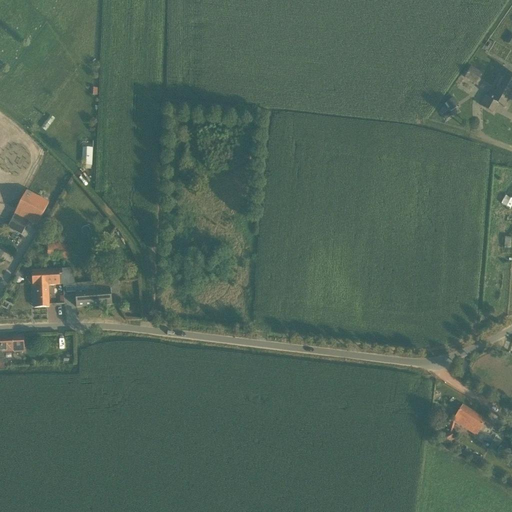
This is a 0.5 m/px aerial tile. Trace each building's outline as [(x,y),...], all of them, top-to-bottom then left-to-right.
[(475,84),(481,73),(471,67),(465,78),(475,84)] [(505,108),(511,94),(511,75),(507,73),(495,94),(489,90),(480,106),(492,113),(497,104),(505,108)] [(429,163),(442,163),(442,146),(429,146),(429,163)] [(83,148),(82,165),(92,166),(93,149),(83,148)] [(446,229),(458,229),(459,170),(448,170),(446,229)] [(27,191),(15,215),(37,227),(49,203),(27,191)] [(49,243),(47,257),(69,259),(71,246),(49,243)] [(99,251),(98,263),(111,265),(113,252),(99,251)] [(61,275),(61,269),(32,271),(34,298),(36,298),(36,308),(49,307),(48,286),(59,285),(58,275),(61,275)] [(58,275),(59,285),(75,284),(72,269),(61,269),(61,275),(58,275)] [(75,292),(76,308),(120,304),(118,282),(94,284),(95,291),(75,292)] [(0,368),(4,368),(3,353),(24,352),(23,336),(0,337),(0,368)] [(478,417),(479,416),(463,406),(456,416),(472,426),(473,426),(478,429),(483,420),(478,417)] [(442,438),(443,439),(441,440),(443,443),(445,442),(446,444),(454,439),(451,433),(442,438)]
